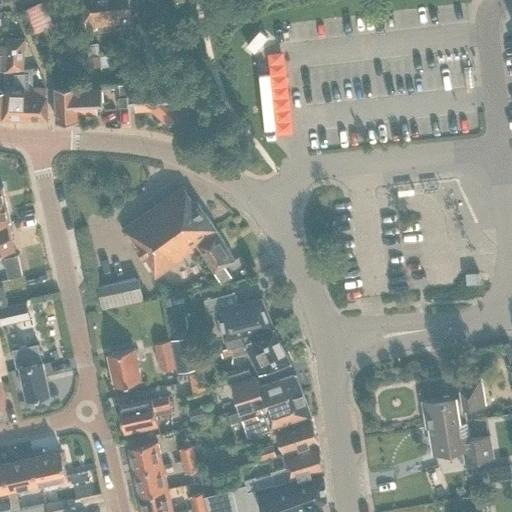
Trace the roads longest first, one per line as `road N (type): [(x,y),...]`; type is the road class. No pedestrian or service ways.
road 1 (residential): [(501,158),(306,176),(263,207)]
road 2 (tertiary): [(263,207),(194,162),(33,137)]
road 3 (residential): [(329,347),(492,320),(510,291)]
road 4 (residential): [(507,0),(494,6),(489,36),(501,158)]
road 5 (tertiary): [(347,511),(329,347)]
road 6 (residential): [(71,297),(33,137)]
road 7 (tertiary): [(329,347),(291,246),(263,207)]
road 8 (residential): [(510,291),(501,158)]
